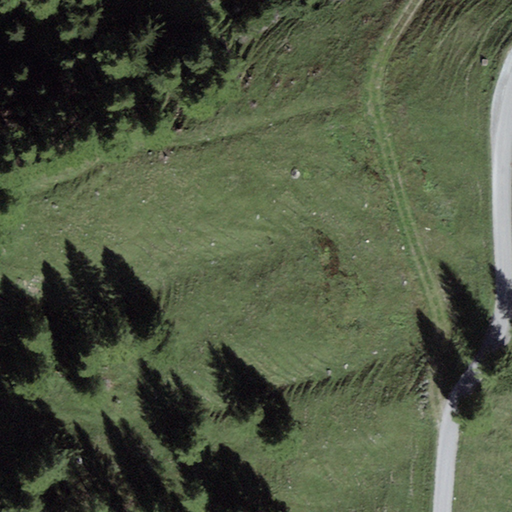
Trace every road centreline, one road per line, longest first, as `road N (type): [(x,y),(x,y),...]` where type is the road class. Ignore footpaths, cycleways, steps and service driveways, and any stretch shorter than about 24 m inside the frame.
road 1 (track): [(449,433),(436,399),(439,314),(372,104),(376,61),(416,0)]
road 2 (unclassified): [(442,511),(449,433),(503,319),(511,127)]
